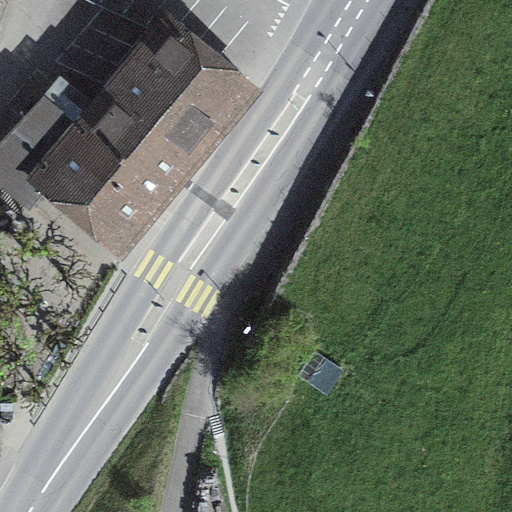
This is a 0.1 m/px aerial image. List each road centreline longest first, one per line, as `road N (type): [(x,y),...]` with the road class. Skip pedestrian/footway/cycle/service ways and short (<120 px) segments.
road 1 (primary): [(27,511),(361,0)]
road 2 (track): [(172,511),(203,370)]
